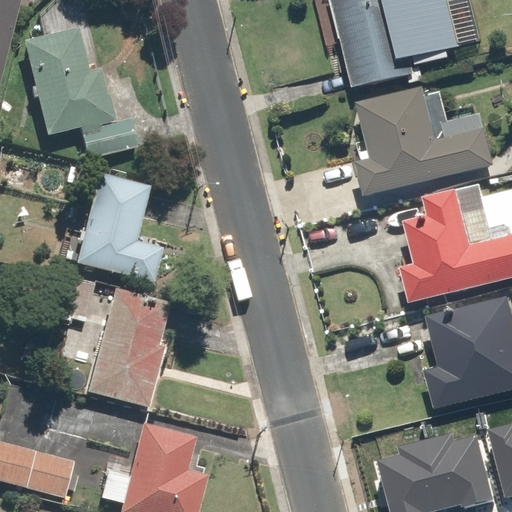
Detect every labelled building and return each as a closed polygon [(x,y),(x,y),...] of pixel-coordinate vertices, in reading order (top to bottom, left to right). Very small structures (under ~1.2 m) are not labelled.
[(0,0),(0,82),(19,0),(0,0)] [(328,0),(349,93),(417,78),(414,64),(458,54),(445,0),(328,0)] [(77,30),(19,44),(42,138),(75,130),(83,163),(137,150),(129,118),(111,122),(98,70),(87,72),(77,30)] [(354,166),(363,201),(493,169),(483,132),(435,144),(422,89),(355,106),(369,163),(354,166)] [(148,189),(91,177),(72,269),(150,285),(158,248),(136,244),(148,189)] [(489,235),(477,189),(421,202),(425,220),(402,225),(413,268),(399,271),(408,308),(511,282),(511,233),(511,230),(489,235)] [(166,305),(52,284),(47,315),(84,322),(87,307),(106,310),(90,395),(147,405),(166,305)] [(424,374),(433,413),(511,395),(511,308),(510,299),(425,319),(437,371),(424,374)] [(33,348),(7,338),(0,356),(0,369),(22,378),(33,348)] [(511,423),(489,429),(505,497),(511,495),(511,423)] [(193,511),(203,478),(184,473),(192,439),(134,425),(113,511),(193,511)] [(376,458),(390,511),(440,511),(493,498),(475,434),(453,440),(450,430),(396,445),(398,452),(376,458)] [(0,448),(0,484),(60,499),(69,466),(0,448)]
